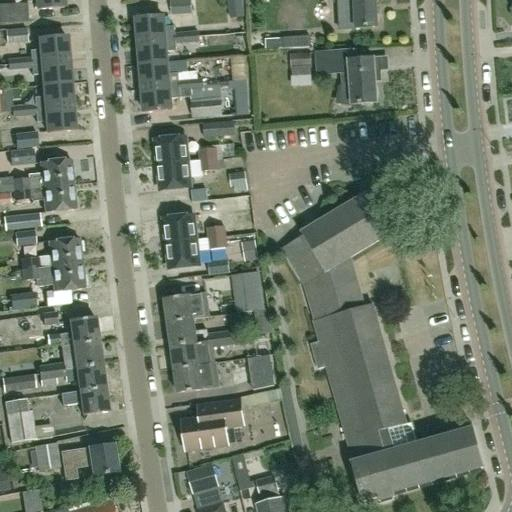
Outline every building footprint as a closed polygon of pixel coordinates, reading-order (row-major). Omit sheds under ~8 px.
[(64,0),(36,0),(38,11),(65,9),(64,0)] [(193,14),(193,13),(205,13),(205,0),(192,1),(170,1),(172,16),(193,14)] [(227,0),(230,19),(245,17),(242,0),(227,0)] [(338,0),(340,30),(378,28),(376,0),(338,0)] [(0,24),(28,23),(26,4),(0,5),(0,24)] [(241,26),(215,29),(196,31),(196,33),(175,34),(175,28),(164,28),(163,17),(137,19),(139,43),(199,38),(242,34),(241,26)] [(7,45),(28,43),(26,29),(6,31),(7,45)] [(39,40),(40,51),(30,52),(30,58),(7,61),(8,67),(69,62),(66,38),(39,40)] [(200,43),(199,38),(139,43),(141,67),(167,64),(166,53),(177,52),(176,45),(200,43)] [(283,39),(265,40),(265,50),(284,49),(283,39)] [(341,75),(341,84),(341,86),(339,87),(336,106),(353,106),(378,103),(375,71),(382,71),(381,59),(362,61),(361,50),(349,52),(349,50),(315,53),(317,77),(341,75)] [(291,68),(292,68),(293,78),(311,77),(311,67),(312,67),(311,54),(291,55),(291,68)] [(69,62),(8,67),(8,71),(31,70),(32,77),(43,76),(44,88),(71,85),(69,62)] [(168,75),(167,64),(141,67),(143,90),(203,85),(202,79),(179,81),(179,74),(168,75)] [(296,90),(315,90),(315,78),(296,79),(296,90)] [(44,88),(45,98),(34,99),(34,106),(11,108),(12,114),(73,108),(71,85),(44,88)] [(204,90),(203,85),(143,90),(145,114),(171,112),(170,100),(192,98),(193,101),(191,102),(192,119),(222,117),(220,99),(207,100),(206,90),(204,90)] [(73,108),(12,114),(12,119),(36,117),(36,124),(47,123),(48,135),(75,132),(73,108)] [(204,139),(235,137),(234,122),(203,125),(204,139)] [(17,150),(38,147),(36,133),(15,135),(17,150)] [(155,141),(158,166),(188,163),(186,138),(155,141)] [(189,163),(188,163),(158,166),(161,191),(191,188),(190,174),(201,173),(219,172),(218,161),(224,160),(222,149),(199,151),(200,162),(189,163)] [(11,167),(34,165),(33,150),(9,152),(11,167)] [(40,164),(41,176),(28,177),(28,180),(12,181),(13,192),(74,186),(72,161),(40,164)] [(358,462),(352,464),(363,503),(379,498),(380,502),(396,498),(394,494),(485,468),(474,429),(418,445),(414,429),(406,424),(372,306),(365,308),(351,259),(408,225),(403,215),(408,212),(407,210),(405,212),(394,192),(396,191),(395,189),(389,193),(384,183),(302,232),(304,236),(283,249),(303,284),(314,323),(313,323),(319,343),(311,345),(318,370),(326,368),(348,442),(352,441),(358,462)] [(14,202),(30,201),(31,204),(44,203),(45,214),(76,211),(74,186),(13,192),(14,202)] [(0,232),(5,233),(41,228),(39,215),(0,218),(0,232)] [(167,245),(197,241),(194,216),(164,220),(167,245)] [(208,240),(226,238),(225,227),(207,230),(208,240)] [(16,248),(36,245),(34,232),(14,234),(16,248)] [(198,252),(209,251),(228,249),(226,238),(208,240),(197,241),(167,245),(170,270),(200,266),(198,252)] [(49,258),(38,259),(20,261),(21,271),(82,265),(79,240),(48,243),(49,258)] [(210,277),(229,274),(228,260),(209,262),(210,277)] [(22,282),(41,281),(52,280),(53,293),(85,290),(82,265),(21,271),(22,282)] [(264,271),(237,274),(240,297),(247,296),(249,312),(268,309),(264,271)] [(236,277),(211,280),(213,300),(238,297),(236,277)] [(165,299),(169,323),(193,320),(190,296),(165,299)] [(95,318),(79,320),(78,309),(56,312),(56,313),(42,314),(44,327),(58,325),(58,323),(70,322),(72,334),(58,336),(46,337),(48,347),(60,345),(60,348),(73,346),(73,345),(98,342),(95,318)] [(195,334),(193,320),(169,323),(172,347),(234,338),(233,331),(207,335),(207,332),(195,334)] [(36,348),(45,347),(44,338),(35,339),(36,348)] [(200,366),(198,354),(210,352),(210,349),(235,346),(234,338),(172,347),(175,370),(200,366)] [(73,345),(73,346),(75,359),(62,361),(63,365),(38,367),(39,374),(102,365),(98,342),(73,345)] [(56,380),(65,378),(65,383),(78,381),(80,392),(105,389),(102,365),(39,374),(41,387),(56,385),(56,380)] [(200,367),(200,366),(175,370),(179,394),(204,390),(202,379),(214,377),(212,365),(200,367)] [(3,393),(17,391),(33,389),(32,382),(34,381),(33,375),(15,378),(1,380),(3,393)] [(283,401),(285,412),(295,410),(293,399),(291,387),(280,389),(281,390),(283,401)] [(80,392),(81,405),(83,416),(108,413),(105,389),(80,392)] [(269,404),(283,401),(281,390),(267,393),(269,404)] [(81,405),(80,392),(61,395),(62,407),(81,405)] [(4,404),(10,444),(36,440),(32,413),(28,414),(26,401),(4,404)] [(245,425),(243,409),(242,402),(202,407),(203,420),(183,422),(187,451),(229,445),(227,428),(245,425)] [(38,472),(60,469),(56,445),(34,448),(38,472)] [(94,476),(119,472),(114,445),(91,449),(62,454),(66,481),(77,479),(75,467),(92,465),(94,476)] [(306,462),(303,445),(292,447),(296,464),(306,462)] [(239,487),(251,484),(245,462),(264,457),(263,451),(232,459),(239,487)] [(0,469),(0,492),(9,491),(6,468),(0,469)] [(207,468),(183,475),(188,494),(212,487),(207,468)] [(275,477),(256,482),(262,504),(256,506),(257,511),(289,511),(285,498),(281,499),(279,492),(275,477)] [(113,511),(111,501),(71,511),(113,511)]
